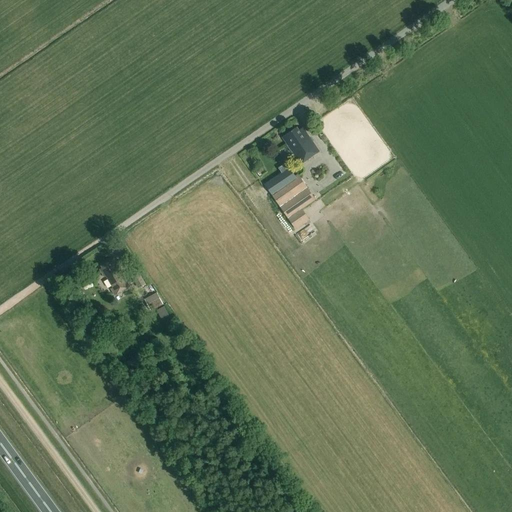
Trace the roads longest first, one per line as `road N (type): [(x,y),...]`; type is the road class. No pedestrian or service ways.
road 1 (unclassified): [(449,0),(51,275)]
road 2 (track): [(95,511),(0,383)]
